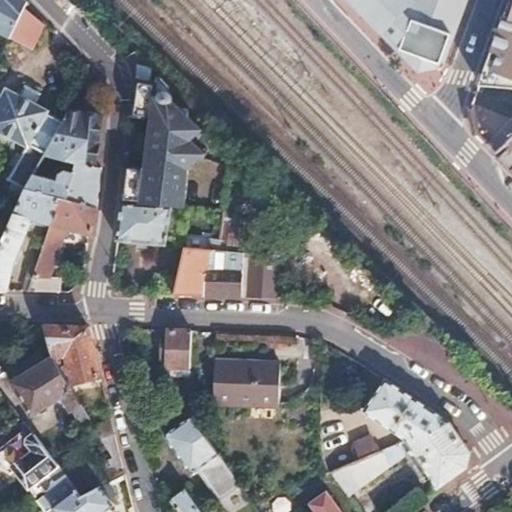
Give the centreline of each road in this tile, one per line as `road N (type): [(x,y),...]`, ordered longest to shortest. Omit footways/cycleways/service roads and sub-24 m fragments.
road 1 (residential): [(102,308),(278,315),(326,328),(455,403),(511,463)]
road 2 (residential): [(102,308),(124,108),(119,85),(45,0)]
road 3 (residential): [(152,511),(102,308)]
road 4 (residential): [(317,0),(436,126)]
road 5 (residential): [(487,0),(436,126)]
